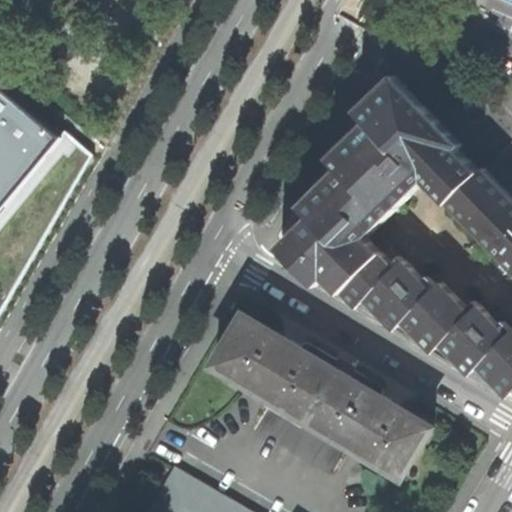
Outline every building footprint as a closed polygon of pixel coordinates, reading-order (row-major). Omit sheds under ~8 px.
[(342,293),(358,303),(395,266),(366,236),(377,225),(407,195),(423,179),(445,202),(478,171),(384,74),(331,165),(287,242),(287,247),(321,280),(325,277),(342,293)] [(511,206),(478,171),(445,202),(498,257),(511,271),(511,206)] [(416,272),(402,259),(395,266),(358,303),(395,325),(432,289),(416,272)] [(433,348),(470,312),(440,281),(432,289),(395,325),(433,348)] [(433,348),(471,371),(508,335),(491,318),(478,304),(470,312),(433,348)] [(241,373),(312,416),(340,370),(323,361),(320,366),(296,352),(300,346),(293,342),(286,338),(283,345),(260,331),(263,324),(245,313),(216,362),(218,364),(217,367),(237,380),(241,373)] [(471,371),(511,395),(511,330),(508,335),(471,371)] [(380,465),(401,478),(433,427),(416,415),(411,421),(388,406),(390,401),(385,398),(379,394),(375,399),(351,385),(354,379),(340,370),(312,416),(384,458),(380,465)] [(148,511),(251,511),(175,468),(148,511)]
